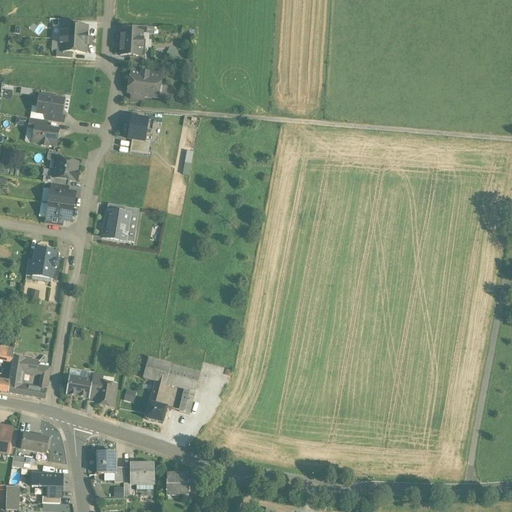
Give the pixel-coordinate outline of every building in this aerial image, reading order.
[(73,28),(63,27),(63,28),(62,40),(86,42),(86,28),(73,28)] [(131,33),(121,33),(120,57),(129,57),(144,58),(144,57),(145,49),(142,49),(143,41),(141,41),(142,35),(142,34),(131,33)] [(86,42),(62,40),(61,52),(61,53),(71,54),(85,55),(86,42)] [(171,50),(166,54),(174,63),(179,59),(171,50)] [(144,58),(129,57),(129,65),(145,66),(145,57),(144,57),(144,58)] [(161,76),(131,71),(128,88),(132,89),(131,95),(143,97),(157,100),(158,95),(161,93),(162,87),(159,85),(161,76)] [(143,97),(131,95),(130,104),(142,105),(143,97)] [(63,101),(39,97),(37,108),(41,109),(40,115),(46,116),(60,119),(61,117),(63,101)] [(60,119),(46,116),(45,122),(46,123),(63,126),(64,118),(61,117),(60,119)] [(153,123),(131,119),(128,141),(132,141),(144,143),(144,142),(145,135),(151,136),(153,123)] [(45,122),(30,120),(29,128),(35,129),(35,128),(45,130),(46,123),(45,122)] [(45,130),(35,128),(35,129),(32,144),(40,145),(40,147),(47,148),(47,147),(55,148),(58,132),(45,130)] [(144,143),(132,141),(130,153),(147,156),(150,143),(144,142),(144,143)] [(194,154),(187,152),(183,176),(190,177),(194,154)] [(60,156),(49,154),(47,161),(51,162),(55,163),(55,162),(59,162),(60,156)] [(59,162),(55,162),(55,163),(54,170),(53,179),(69,182),(76,183),(78,174),(76,174),(77,165),(59,162)] [(69,182),(53,179),(52,185),(68,188),(69,182)] [(68,188),(52,185),(51,192),(67,194),(68,188)] [(67,194),(51,192),(49,206),(72,209),(74,198),(73,198),(73,195),(67,194)] [(72,209),(49,206),(46,220),(62,222),(69,223),(69,221),(70,221),(72,209)] [(126,209),(108,206),(107,212),(125,215),(126,209)] [(125,215),(107,212),(102,239),(133,245),(136,233),(128,232),(130,216),(125,215)] [(62,222),(46,220),(45,226),(61,228),(62,222)] [(55,255),(36,252),(34,263),(31,278),(32,278),(33,275),(52,278),(53,269),(54,270),(56,268),(57,265),(55,263),(54,262),(55,255)] [(34,263),(28,262),(25,277),(31,278),(34,263)] [(52,278),(33,275),(32,278),(32,282),(51,285),(52,278)] [(0,360),(9,362),(12,363),(13,360),(14,351),(0,347),(0,360)] [(46,354),(44,365),(44,368),(50,370),(53,355),(46,354)] [(35,390),(20,388),(22,373),(24,361),(19,361),(13,360),(12,363),(12,366),(11,371),(9,386),(8,395),(32,399),(33,399),(35,390)] [(38,364),(24,361),(22,373),(36,375),(37,368),(38,364)] [(170,366),(148,361),(143,379),(143,380),(155,383),(165,386),(170,366)] [(200,374),(170,366),(165,386),(184,391),(178,413),(189,416),(200,374)] [(103,379),(93,377),(92,383),(89,400),(95,402),(98,385),(102,385),(103,379)] [(44,379),(41,389),(41,392),(35,390),(33,399),(45,401),(48,380),(44,379)] [(92,383),(69,379),(65,397),(89,401),(89,400),(92,383)] [(165,386),(155,383),(153,393),(163,396),(165,386)] [(9,386),(0,384),(0,393),(8,395),(9,386)] [(102,385),(98,385),(95,402),(95,404),(108,406),(108,408),(112,409),(115,388),(102,385)] [(132,404),(136,393),(126,390),(123,401),(132,404)] [(163,396),(153,393),(150,405),(160,407),(163,396)] [(150,405),(149,404),(145,420),(147,421),(146,421),(153,423),(162,425),(166,409),(160,407),(150,405)] [(12,430),(0,427),(0,456),(7,458),(12,430)] [(48,440),(23,436),(20,450),(46,455),(48,440)] [(114,455),(97,455),(97,476),(114,476),(115,476),(115,470),(114,455)] [(153,465),(129,466),(129,470),(130,487),(154,486),(153,465)] [(123,470),(115,470),(115,476),(114,476),(114,485),(123,485),(123,470)] [(62,477),(32,476),(31,488),(47,489),(47,499),(60,499),(61,499),(61,489),(62,477)] [(187,483),(187,476),(166,476),(166,483),(165,483),(165,498),(188,498),(187,483)] [(203,480),(194,480),(194,493),(200,493),(203,480)] [(18,511),(19,489),(8,488),(6,488),(5,511),(18,511)] [(113,500),(122,500),(123,489),(113,489),(113,500)]
